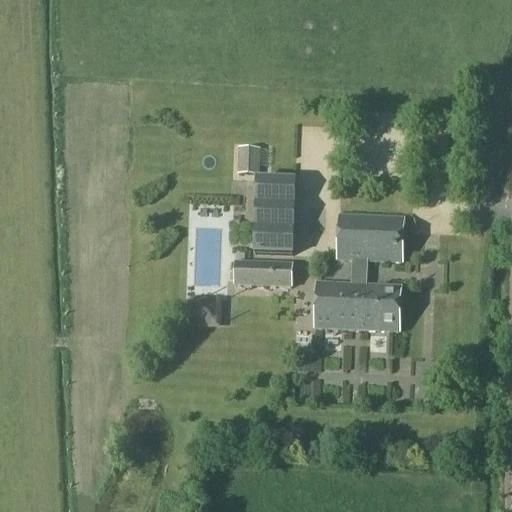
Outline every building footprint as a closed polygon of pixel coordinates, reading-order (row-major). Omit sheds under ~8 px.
[(236,148),(237,176),(260,175),(259,147),(236,148)] [(258,181),(255,255),(292,256),(295,182),(258,181)] [(465,199),(464,216),(497,217),(497,199),(465,199)] [(196,203),(184,203),(187,284),(225,283),(222,207),(196,208),(196,203)] [(404,264),(405,222),(340,220),(339,262),(354,262),(353,288),(317,287),(315,331),(400,334),(401,290),(367,288),(368,263),(404,264)] [(236,264),(235,288),(291,290),(292,266),(236,264)] [(194,329),(219,329),(219,303),(193,304),(194,329)] [(303,395),(303,377),(286,378),(287,395),(303,395)]
